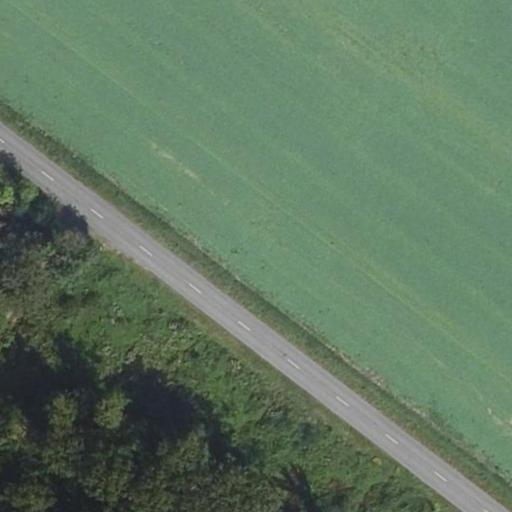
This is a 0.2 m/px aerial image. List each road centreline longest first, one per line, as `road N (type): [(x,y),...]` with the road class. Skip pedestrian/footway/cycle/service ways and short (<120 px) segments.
road 1 (secondary): [(0,140),(488,511)]
road 2 (track): [(131,241),(45,333),(0,365)]
